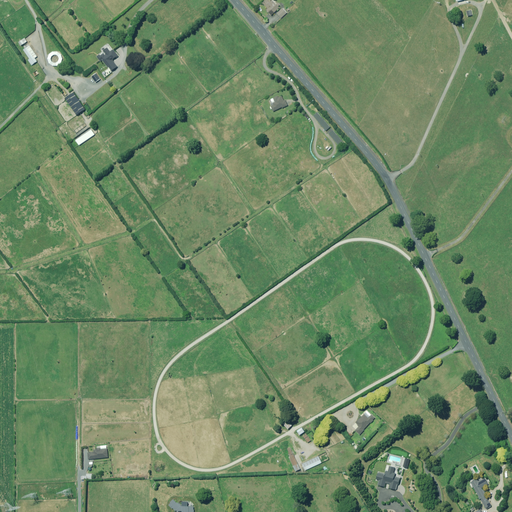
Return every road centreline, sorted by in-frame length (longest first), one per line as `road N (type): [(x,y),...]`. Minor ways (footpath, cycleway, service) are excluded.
road 1 (unclassified): [(236,0),(386,178),(511,437)]
road 2 (track): [(485,0),(412,162),(386,178)]
